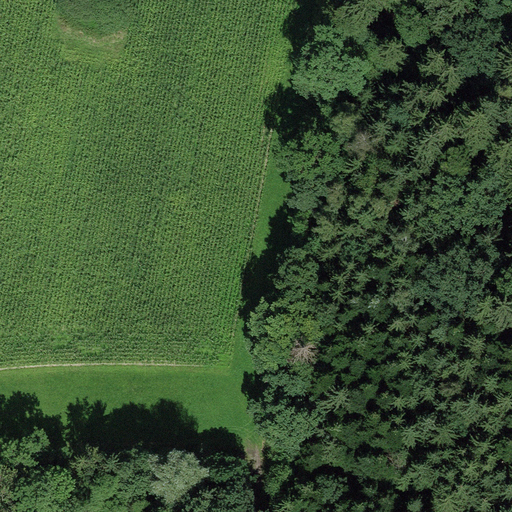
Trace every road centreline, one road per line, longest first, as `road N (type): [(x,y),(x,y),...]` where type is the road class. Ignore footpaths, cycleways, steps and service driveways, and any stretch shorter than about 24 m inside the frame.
road 1 (track): [(254,244),(257,511)]
road 2 (track): [(254,244),(313,0)]
